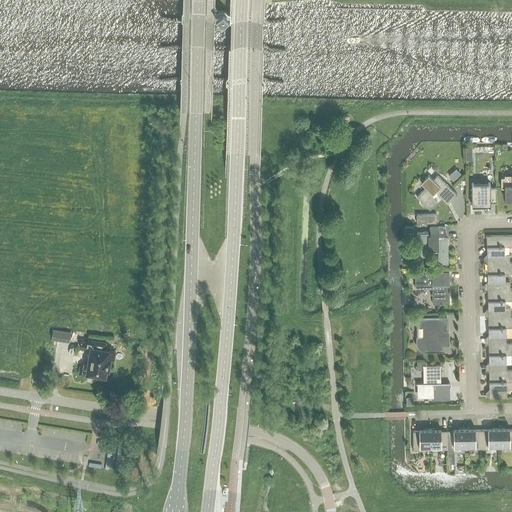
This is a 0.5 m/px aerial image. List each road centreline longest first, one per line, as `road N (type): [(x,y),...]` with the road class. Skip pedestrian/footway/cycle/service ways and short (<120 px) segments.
road 1 (primary): [(207,511),(233,245),(241,0)]
road 2 (primary): [(198,0),(175,511)]
road 3 (unclassified): [(330,511),(319,475),(278,439),(0,391)]
road 4 (residential): [(471,410),(468,224),(511,224)]
